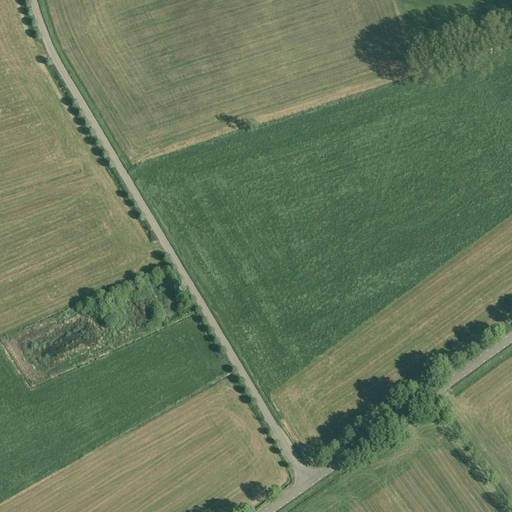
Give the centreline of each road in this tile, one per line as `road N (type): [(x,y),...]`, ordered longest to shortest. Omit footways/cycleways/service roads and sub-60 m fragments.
road 1 (unclassified): [(308,486),(48,56),(28,0)]
road 2 (tertiary): [(308,486),(511,338)]
